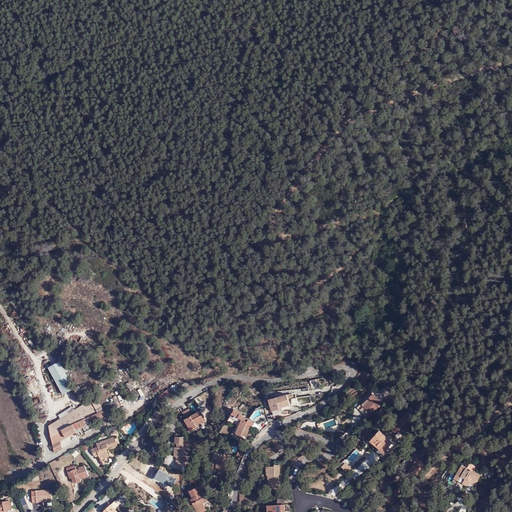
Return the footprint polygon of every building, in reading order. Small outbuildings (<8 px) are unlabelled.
[(48,367),(51,374),(61,363),(60,361),(48,367)] [(61,363),(51,374),(54,379),(63,394),(75,388),(66,372),(61,363)] [(208,373),(205,370),(182,384),(184,388),(208,373)] [(319,388),(317,379),(310,380),(312,389),(319,388)] [(136,391),(130,382),(127,383),(133,393),(136,391)] [(172,393),(169,388),(160,393),(156,387),(158,385),(156,382),(151,385),(155,392),(161,400),(172,393)] [(84,392),(80,385),(75,387),(79,394),(84,392)] [(358,407),(360,409),(371,399),(369,397),(373,393),(372,392),(358,407)] [(371,399),(360,409),(368,417),(374,410),(376,412),(379,409),(377,408),(382,402),(373,393),(369,397),(371,399)] [(268,399),(271,410),(277,409),(279,409),(278,408),(290,405),(288,398),(287,394),(268,399)] [(55,438),(57,450),(63,447),(62,440),(77,431),(80,435),(84,433),(81,427),(106,415),(97,395),(74,410),(73,408),(60,417),(61,418),(51,425),(53,430),(55,438)] [(60,417),(73,408),(72,406),(59,415),(60,417)] [(192,415),(189,408),(182,412),(185,419),(184,419),(190,430),(197,426),(197,425),(206,420),(200,410),(192,415)] [(247,423),(248,419),(240,415),(241,413),(234,409),(230,417),(240,422),(236,433),(243,436),(243,435),(246,437),(252,425),(247,423)] [(240,422),(230,417),(228,420),(236,425),(233,432),(236,433),(240,422)] [(110,422),(108,419),(85,432),(87,434),(110,422)] [(393,442),(379,430),(371,439),(385,451),(393,442)] [(100,458),(104,456),(108,455),(106,450),(106,449),(108,448),(109,449),(118,446),(114,437),(97,444),(98,446),(91,449),(93,453),(96,457),(99,456),(100,458)] [(186,452),(188,452),(189,443),(183,443),(183,437),(175,437),(175,441),(176,441),(176,447),(178,447),(178,456),(176,456),(176,465),(186,465),(186,457),(186,452)] [(370,441),(372,443),(384,453),(385,451),(371,439),(370,441)] [(213,470),(227,472),(228,469),(230,469),(232,455),(216,452),(213,470)] [(423,461),(414,455),(405,469),(414,475),(415,474),(418,475),(425,464),(422,462),(423,461)] [(270,475),(271,487),(280,487),(280,481),(279,481),(278,474),(280,474),(279,464),(274,464),(274,465),(268,466),(268,475),(270,475)] [(67,468),(69,476),(71,476),(72,478),(74,483),(81,480),(81,479),(89,476),(85,465),(79,467),(80,468),(77,470),(75,465),(67,468)] [(480,476),(461,465),(452,481),(457,484),(458,481),(468,486),(462,497),(466,499),(480,476)] [(193,498),(191,498),(197,511),(202,511),(207,510),(204,503),(205,503),(202,498),(197,487),(189,490),(193,498)] [(32,490),(32,500),(44,500),(52,500),(52,490),(32,490)] [(197,511),(191,498),(189,499),(188,500),(188,502),(188,503),(188,505),(195,511),(197,511)] [(10,500),(0,501),(0,511),(4,511),(11,510),(10,500)] [(177,511),(163,503),(157,511),(177,511)] [(284,503),(283,504),(278,504),(263,505),(264,511),(267,511),(285,511),(285,510),(284,503)]
